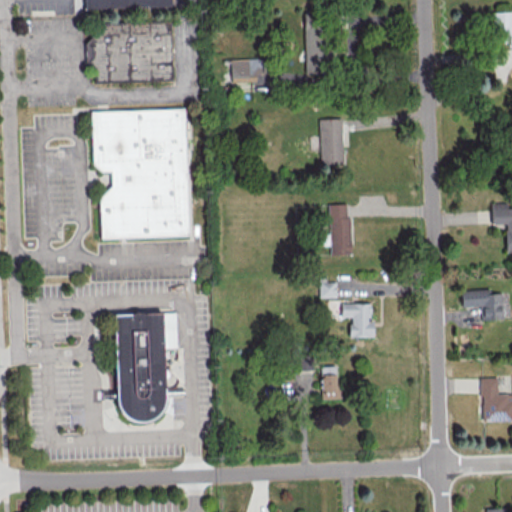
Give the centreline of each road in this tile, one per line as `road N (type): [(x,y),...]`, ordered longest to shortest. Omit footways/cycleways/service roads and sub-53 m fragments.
road 1 (residential): [(511,461),(0,483)]
road 2 (residential): [(442,511),(422,0)]
